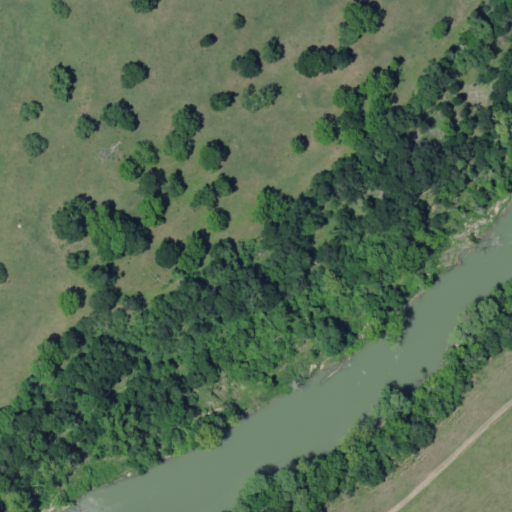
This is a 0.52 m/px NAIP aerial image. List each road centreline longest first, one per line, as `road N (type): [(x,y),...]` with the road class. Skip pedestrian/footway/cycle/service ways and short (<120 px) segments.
road 1 (residential): [(238,347),(151,347),(68,323),(0,280)]
road 2 (residential): [(414,511),(511,431)]
